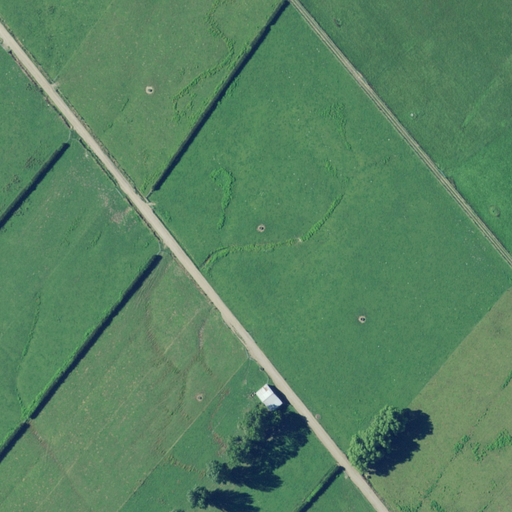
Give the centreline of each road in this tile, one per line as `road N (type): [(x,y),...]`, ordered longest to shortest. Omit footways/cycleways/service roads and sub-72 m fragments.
road 1 (track): [(381,511),(0,28)]
road 2 (track): [(291,0),(511,269)]
